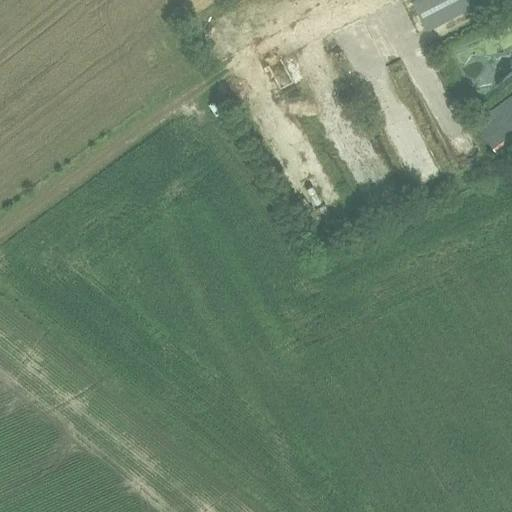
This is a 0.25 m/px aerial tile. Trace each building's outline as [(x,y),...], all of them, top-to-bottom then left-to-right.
[(411,0),(427,30),(485,0),(411,0)] [(234,70),(243,80),(254,70),(245,60),(234,70)] [(495,152),(511,139),(511,95),(474,124),(495,152)] [(403,193),(381,142),(356,154),(361,166),(361,167),(378,204),(403,193)] [(323,171),(302,181),(330,239),(351,229),(323,171)]
